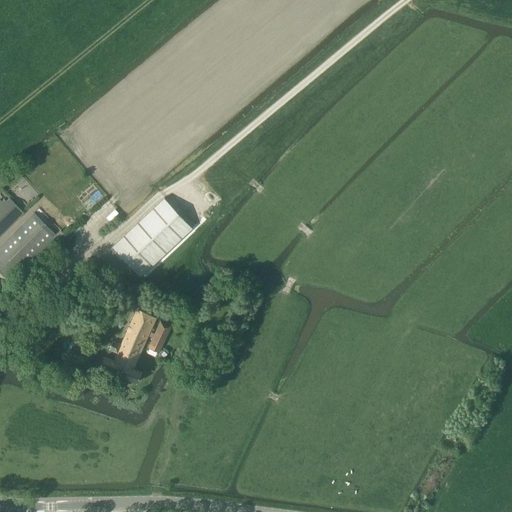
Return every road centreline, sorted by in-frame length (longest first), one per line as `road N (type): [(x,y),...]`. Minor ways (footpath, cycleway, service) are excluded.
road 1 (track): [(89,250),(406,0)]
road 2 (tertiary): [(0,502),(189,503),(252,511)]
